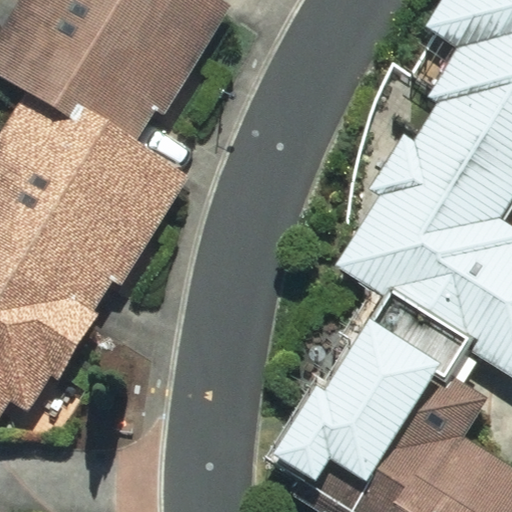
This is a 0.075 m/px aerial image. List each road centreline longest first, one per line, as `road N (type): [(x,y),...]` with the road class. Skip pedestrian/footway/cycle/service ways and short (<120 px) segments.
road 1 (residential): [(356,0),(318,57),(254,231),(214,409),(205,489)]
road 2 (residential): [(205,489),(0,485)]
